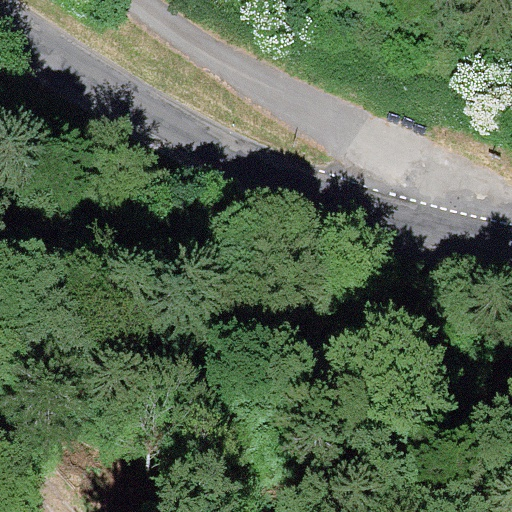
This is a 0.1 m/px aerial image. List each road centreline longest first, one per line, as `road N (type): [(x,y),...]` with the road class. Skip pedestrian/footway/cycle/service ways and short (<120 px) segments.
road 1 (tertiary): [(0,24),(158,124),(260,176),(344,208),(511,248)]
road 2 (residential): [(511,238),(319,126),(132,0)]
